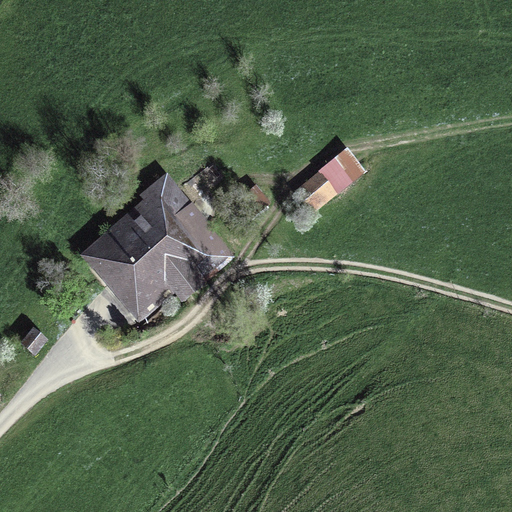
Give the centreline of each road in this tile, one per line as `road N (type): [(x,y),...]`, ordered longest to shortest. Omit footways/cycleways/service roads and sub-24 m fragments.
road 1 (track): [(56,369),(162,338),(234,272),(255,268),(392,273),(511,310)]
road 2 (track): [(511,124),(336,148),(292,178)]
road 3 (track): [(234,272),(287,199),(292,178),(258,177),(210,200)]
